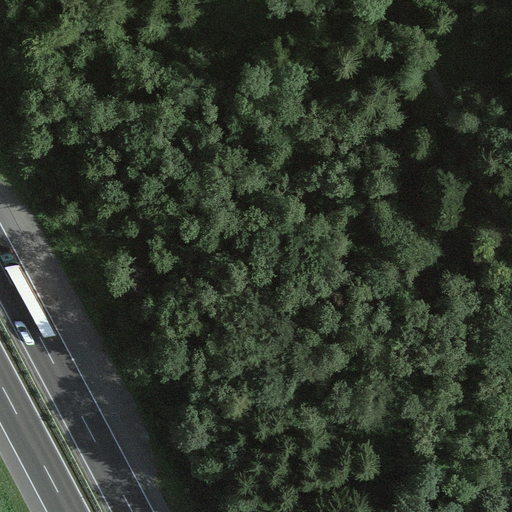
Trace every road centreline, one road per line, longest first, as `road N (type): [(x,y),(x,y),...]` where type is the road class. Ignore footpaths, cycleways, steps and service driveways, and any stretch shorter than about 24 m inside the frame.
road 1 (motorway): [(129,511),(0,262)]
road 2 (track): [(407,0),(511,233)]
road 3 (motorway): [(0,380),(66,511)]
